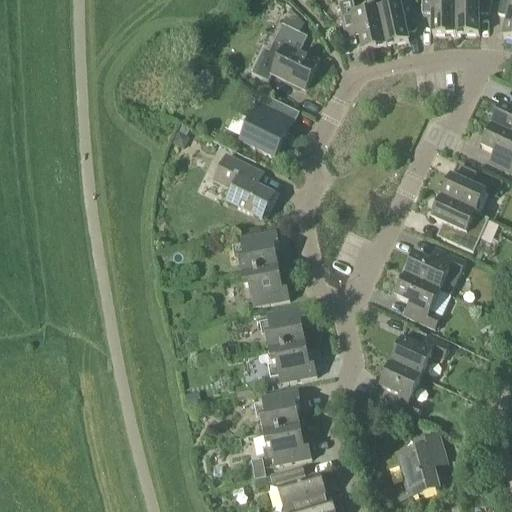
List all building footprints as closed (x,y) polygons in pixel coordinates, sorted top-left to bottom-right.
[(378,13),(377,13),(386,51),(408,46),(407,38),(416,36),(417,35),(409,0),(385,0),(375,2),(378,13)] [(421,0),(421,18),(432,18),(432,39),(455,39),(455,0),(457,0),(421,0)] [(455,0),(455,39),(478,39),(478,17),(489,17),(489,0),(477,0),(478,0),(457,0),(455,0)] [(507,21),(503,42),(511,44),(511,0),(500,0),(497,18),(507,21)] [(386,51),(377,13),(355,18),(352,3),(338,6),(345,38),(359,35),(363,56),(386,51)] [(282,28),(269,54),(264,52),(252,78),(269,86),(273,79),(304,94),(318,66),(299,57),(307,41),(282,28)] [(217,73),(234,82),(238,74),(221,65),(217,73)] [(180,77),(189,82),(193,74),(184,69),(182,68),(178,76),(180,77)] [(421,82),(426,101),(436,98),(431,79),(421,82)] [(511,114),(501,109),(491,130),(511,139),(511,114)] [(275,163),(288,137),(279,133),(285,122),(263,112),(257,123),(253,120),(240,146),(275,163)] [(511,139),(491,130),(481,151),(501,161),(497,170),(511,177),(511,139)] [(177,137),(172,148),(182,152),(187,142),(177,137)] [(262,224),(274,200),(256,191),(262,179),(226,160),(214,185),(234,195),(228,207),(262,224)] [(450,180),(441,202),(476,218),(486,197),(495,202),(500,191),(475,180),(470,190),(450,180)] [(441,202),(431,223),(443,228),(437,241),(473,257),(489,223),(476,218),(441,202)] [(237,255),(241,279),(278,272),(274,249),(278,248),(276,236),(239,243),(242,254),(237,255)] [(414,259),(405,280),(440,296),(440,295),(451,300),(466,267),(440,255),(434,268),(414,259)] [(278,272),(241,279),(246,303),(251,302),(253,312),(289,305),(287,294),(283,295),(278,272)] [(440,296),(405,280),(395,301),(415,310),(409,322),(435,334),(441,321),(431,317),(440,296)] [(264,331),(269,355),(306,348),(301,325),(306,324),(304,313),(267,320),(269,330),(264,331)] [(401,344),(390,368),(422,382),(433,359),(444,364),(450,351),(427,340),(421,353),(401,344)] [(306,348),(269,355),(274,379),(278,378),(280,388),(317,381),(314,370),(310,371),(306,348)] [(422,382),(390,368),(379,392),(399,401),(393,413),(416,424),(422,411),(411,406),(422,382)] [(259,414),(263,437),(300,431),(296,408),(300,407),(298,395),(261,402),(263,413),(259,414)] [(198,410),(196,397),(183,400),(186,413),(198,410)] [(300,431),(263,437),(268,461),(273,461),(275,471),(311,464),(309,452),(304,453),(300,431)] [(431,468),(445,464),(438,440),(414,446),(416,454),(397,459),(409,501),(438,493),(431,468)] [(265,481),(264,472),(253,474),(254,484),(265,481)] [(281,491),(287,511),(303,511),(331,504),(330,503),(326,505),(319,478),(299,484),(296,473),(271,480),(274,492),(281,491)]
